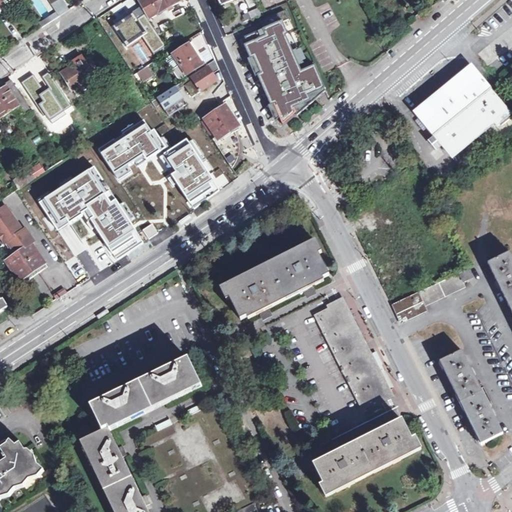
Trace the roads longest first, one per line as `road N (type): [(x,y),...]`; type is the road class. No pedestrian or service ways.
road 1 (tertiary): [(288,167),(306,179),(328,215),(472,500)]
road 2 (tertiary): [(0,361),(288,167)]
road 3 (tertiary): [(288,167),(479,0)]
road 4 (residential): [(199,0),(262,142),(288,167)]
